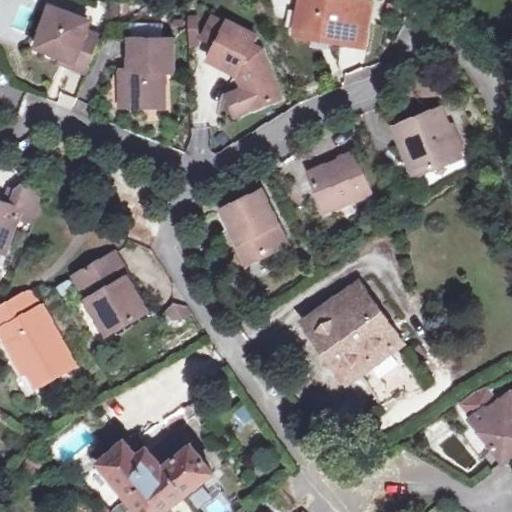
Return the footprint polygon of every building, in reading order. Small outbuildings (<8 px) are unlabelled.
[(364,47),(372,1),(364,0),(304,0),(298,29),(342,37),(341,43),(364,47)] [(398,3),(390,1),(386,22),(394,23),(398,3)] [(38,46),(63,57),(76,61),(74,67),(88,73),(103,37),(87,31),(91,22),(53,7),(38,46)] [(219,43),(228,25),(215,18),(206,36),(219,43)] [(200,21),(189,20),(189,30),(200,30),(200,21)] [(263,51),(252,45),(257,37),(230,22),(228,25),(219,43),(210,60),(236,74),(238,72),(244,75),(241,80),(245,89),(229,95),(237,116),(253,110),(281,98),(263,51)] [(133,23),(133,39),(164,39),(164,23),(133,23)] [(200,44),(200,30),(189,30),(189,44),(200,44)] [(174,39),(164,39),(133,39),(132,39),(132,71),(123,71),(123,107),(166,108),(166,71),(174,71),(174,39)] [(61,62),(74,67),(76,61),(63,57),(61,62)] [(396,125),(403,145),(411,143),(421,171),(457,159),(440,110),(396,125)] [(414,174),(421,171),(411,143),(403,145),(414,174)] [(324,213),(371,194),(354,153),(338,159),(339,163),(310,174),(324,213)] [(0,251),(5,253),(17,217),(18,212),(33,216),(38,201),(24,182),(13,189),(8,205),(2,203),(0,202),(0,251)] [(7,187),(2,203),(8,205),(13,189),(7,187)] [(262,190),(223,207),(232,227),(247,262),(287,245),(262,190)] [(377,192),(371,194),(376,208),(383,205),(377,192)] [(225,230),(232,227),(223,207),(217,210),(225,230)] [(18,212),(17,217),(32,222),(33,216),(18,212)] [(126,280),(131,277),(117,253),(75,276),(108,335),(145,313),(137,300),(126,280)] [(142,297),(131,277),(126,280),(137,300),(142,297)] [(45,306),(34,290),(29,293),(39,309),(45,306)] [(345,381),(396,345),(356,290),(306,324),(345,381)] [(80,364),(45,306),(39,309),(29,293),(0,308),(0,334),(5,331),(31,372),(42,388),(80,364)] [(194,316),(188,306),(175,304),(168,315),(173,323),(184,322),(194,316)] [(0,334),(25,375),(31,372),(5,331),(0,334)] [(511,392),(501,400),(500,400),(491,407),(485,405),(471,415),(473,420),(460,429),(480,456),(493,446),(504,459),(511,452),(511,392)] [(213,419),(202,402),(183,414),(189,423),(197,418),(203,425),(213,419)] [(140,511),(163,511),(213,474),(182,432),(151,454),(137,436),(100,462),(140,511)] [(200,509),(202,511),(226,511),(231,509),(220,494),(200,509)]
